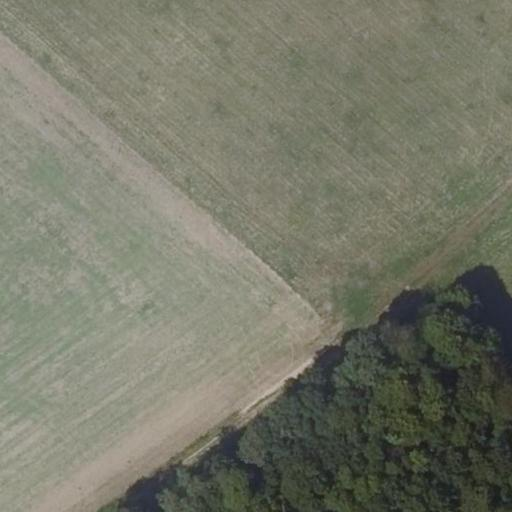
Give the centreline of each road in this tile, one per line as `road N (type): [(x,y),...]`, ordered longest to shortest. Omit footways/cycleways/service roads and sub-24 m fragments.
road 1 (track): [(108,511),(511,184)]
road 2 (track): [(511,389),(421,257)]
